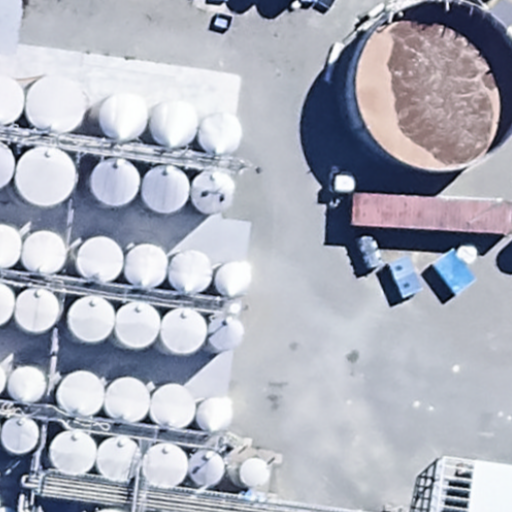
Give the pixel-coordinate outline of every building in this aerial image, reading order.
[(511,40),(511,39),(498,22),(480,9),(459,1),(451,0),(425,0),(413,2),(393,11),(375,25),(362,43),(354,63),(352,85),(355,107),(364,127),(378,144),(396,157),(417,166),(440,168),(462,165),(483,155),(501,141),(511,125),(511,40)] [(57,132),(66,130),(74,125),(80,117),(83,108),(84,99),(81,90),(75,83),(68,77),(59,75),(49,75),(41,78),(33,84),(28,92),(26,101),(27,111),(31,120),(38,127),(47,131),(57,132)] [(0,125),(7,124),(14,120),(19,113),(21,106),(21,98),(19,91),(14,85),(8,80),(0,78),(0,125)] [(126,144),(133,142),(140,138),(144,132),(147,125),(147,118),(145,111),(140,106),(135,102),(128,100),(121,100),(114,102),(108,107),(104,112),(102,120),(103,127),(106,134),(112,140),(118,143),(126,144)] [(174,149),(181,147),(188,143),(192,137),(195,130),(195,123),(193,116),(188,111),(183,106),(176,104),(168,104),(162,107),(156,111),(152,117),(150,125),(151,132),(154,139),(160,144),(166,148),(174,149)] [(220,155),(227,153),(233,149),(237,144),(239,137),(239,130),(237,124),(233,118),(228,115),(221,113),(215,113),(208,115),(203,119),(199,125),(197,132),(198,139),(201,146),(206,151),(212,154),(220,155)] [(0,185),(4,183),(9,176),(12,169),(12,161),(9,154),(5,147),(0,144),(0,185)] [(47,205),(57,203),(65,197),(71,190),(74,181),(74,172),(71,163),(66,155),(58,150),(50,147),(40,148),(32,151),(24,157),(19,164),(17,174),(18,184),(22,193),(29,199),(38,204),(47,205)] [(117,205),(124,203),(131,200),(135,193),(138,187),(138,180),(135,173),(131,167),(125,163),(118,161),(111,161),(105,164),(99,168),(95,174),(93,181),(94,189),(97,196),(102,201),(109,204),(117,205)] [(165,210),(172,208),(178,204),(183,198),(185,192),(185,184),(183,178),(179,172),(173,168),(166,166),(159,166),(152,168),(147,173),(143,179),(141,186),(142,194),(145,200),(150,206),(157,209),(165,210)] [(213,214),(220,212),(226,209),(230,203),(232,196),(232,190),(230,183),(226,178),(221,174),(214,172),(208,172),(201,175),(196,179),(192,184),(190,191),(191,198),(194,205),(199,210),(205,213),(213,214)] [(0,266),(2,267),(9,265),(15,261),(19,256),(22,249),(22,242),(19,236),(15,231),(10,226),(3,224),(0,224),(0,266)] [(48,272),(55,270),(61,266),(65,260),(67,254),(67,247),(65,241),(61,235),(56,231),(49,229),(42,229),(36,232),(30,236),(27,242),(25,249),(26,256),(29,262),(34,268),(40,271),(48,272)] [(101,280),(108,278),(115,274),(119,268),(122,261),(122,254),(119,247),(115,242),(109,238),(102,235),(95,236),(89,238),(83,243),(79,249),(77,256),(78,263),(81,270),(86,276),(93,279),(101,280)] [(147,286),(154,284),(161,280),(165,274),(168,267),(168,260),(166,253),(161,248),(156,243),(149,241),(142,242),(135,244),(129,248),(125,254),(123,262),(124,269),(127,276),(133,282),(140,285),(147,286)] [(195,291),(202,289),(209,285),(213,279),(216,272),(216,265),(214,258),(209,253),(204,248),(197,246),(190,246),(183,249),(177,253),(173,259),(171,267),(172,274),(175,281),(181,286),(187,290),(195,291)] [(235,291),(240,290),(244,288),(247,284),(248,280),(248,276),(247,271),(244,268),(241,265),(236,264),(232,264),(228,266),(224,268),(222,272),(221,276),(221,281),(223,285),(227,289),(231,291),(235,291)] [(0,323),(6,320),(10,315),(13,308),(13,301),(11,295),(6,289),(1,285),(0,284),(0,323)] [(39,330),(46,329),(52,325),(56,319),(58,313),(59,306),(56,299),(52,294),(47,290),(40,288),(33,288),(27,290),(22,295),(18,300),(16,307),(17,315),(20,321),(25,326),(31,330),(39,330)] [(91,341),(99,340),(105,335),(110,329),(112,323),(112,316),(110,309),(106,303),(100,299),(93,297),(86,297),(79,300),(74,304),(70,310),(68,317),(69,325),(72,332),(77,337),(84,340),(91,341)] [(138,347),(145,345),(152,341),(156,335),(159,329),(159,322),(156,315),(152,309),(146,305),(140,303),(132,303),(126,305),(120,310),(116,316),(114,323),(115,331),(118,337),(124,343),(130,346),(138,347)] [(186,352),(193,350),(200,346),(204,340),(206,333),(207,326),(204,320),(200,314),(194,310),(187,308),(180,308),(174,310),(168,315),(164,321),(162,328),(163,335),(166,342),(171,348),(178,351),(186,352)] [(227,350),(231,349),(235,347),(238,343),(239,339),(239,334),(238,330),(236,327),(232,324),(228,323),(223,323),(219,325),(216,327),(214,331),(212,335),(213,340),(215,344),(218,347),(222,349),(227,350)] [(26,403),(32,401),(37,398),(41,393),(43,388),(43,382),(41,377),(38,372),(33,369),(28,367),(22,367),(17,369),(12,373),(9,378),(7,384),(8,390),(10,395),(15,399),(20,402),(26,403)] [(82,417),(90,416),(96,411),(101,405),(104,398),(104,391),(101,384),(97,378),(91,373),(84,371),(76,371),(69,374),(63,379),(59,385),(57,392),(58,400),(61,407),(67,413),(74,417),(82,417)] [(128,423),(136,421),(143,417),(147,411),(150,404),(150,397),(147,390),(143,384),(137,380),(130,378),(123,378),(116,380),(110,385),(106,391),(104,398),(105,406),(108,413),(114,419),(121,422),(128,423)] [(175,428),(182,426),(189,422),(194,416),(196,409),(196,402),(194,395),(189,389),(184,385),(177,383),(169,383),(162,386),(157,390),(153,396),(151,404),(152,411),(155,418),(160,424),(167,427),(175,428)] [(217,431),(222,429),(227,426),(231,422),(233,416),(233,411),(231,406),(228,401),(223,398),(218,397),(212,397),(207,399),(203,402),(200,407),(199,412),(199,418),(202,423),(206,427),(211,430),(217,431)] [(19,454),(25,453),(30,449),(34,445),(36,439),(36,434),(34,428),(31,423),(26,420),(21,419),(15,419),(9,421),(5,424),(2,429),(0,435),(1,441),(4,446),(8,451),(13,453),(19,454)] [(74,476),(82,474),(88,470),(93,464),(95,457),(95,450),(93,443),(89,437),(83,433),(76,431),(68,431),(62,434),(56,438),(52,444),(50,451),(51,459),(54,466),(59,472),(66,475),(74,476)] [(121,482),(128,480),(135,476),(139,470),(142,463),(142,456),(139,449),(135,443),(129,439),(122,437),(115,437),(108,440),(102,444),(98,450),(96,458),(97,465),(100,472),(106,478),(113,481),(121,482)] [(166,489),(174,487),(180,483),(185,477),(187,470),(187,463),(185,456),(181,451),(175,446),(168,444),(161,444),(154,447),(148,451),(144,457),(142,465),(143,473),(146,480),(152,485),(158,489),(166,489)] [(207,485),(212,484),(217,481),(221,476),(223,471),(223,466),(221,460),(218,456),(213,453),(208,451),(202,451),(197,453),(193,457),(190,461),(189,467),(189,473),(192,478),(196,482),(201,485),(207,485)] [(258,487),(262,486),(267,483),(269,479),(271,475),(271,471),(269,467),(267,463),(263,460),(259,459),(254,459),(250,461),(247,463),(244,467),(243,472),(244,477),(245,481),(249,484),(253,486),(258,487)]
